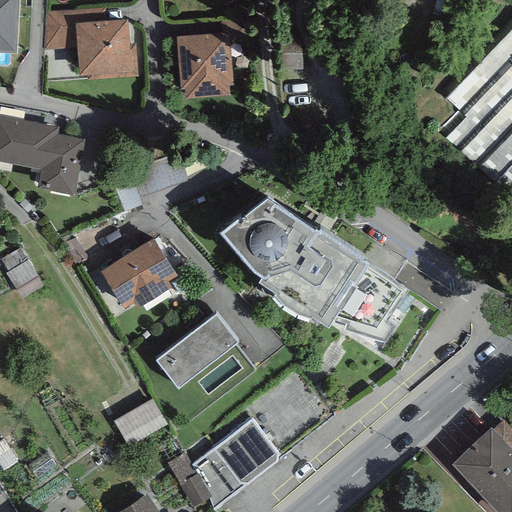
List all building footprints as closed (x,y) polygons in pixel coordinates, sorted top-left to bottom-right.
[(19,0),(0,0),(0,47),(17,49),(19,0)] [(74,19),(86,18),(85,8),(45,11),(43,49),(76,45),(74,19)] [(86,18),(74,19),(76,45),(78,72),(87,71),(88,78),(137,74),(135,41),(129,41),(127,15),(86,18)] [(208,19),(209,30),(228,28),(228,35),(246,33),(244,16),(208,19)] [(511,24),(447,95),(460,107),(442,126),(511,190),(511,24)] [(209,30),(176,33),(180,80),(185,79),(186,95),(230,91),(229,81),(233,81),(228,35),(228,28),(209,30)] [(280,35),(283,68),(303,66),(300,33),(280,35)] [(59,125),(0,113),(0,157),(40,165),(36,186),(73,193),(84,137),(57,132),(59,125)] [(268,189),(221,223),(260,272),(380,350),(416,289),(268,189)] [(154,233),(100,267),(124,304),(133,299),(137,305),(171,283),(167,276),(177,270),(154,233)] [(31,254),(10,269),(26,293),(47,278),(31,254)] [(238,335),(215,306),(154,355),(178,384),(238,335)] [(278,448),(277,458),(334,412),(295,361),(243,406),(252,415),(278,448)] [(118,416),(133,443),(173,422),(158,395),(118,416)] [(252,415),(191,463),(210,493),(213,506),(277,458),(278,448),(252,415)] [(511,511),(511,443),(490,421),(453,458),(506,511),(511,511)] [(184,451),(169,460),(191,505),(210,493),(191,463),(184,451)] [(161,511),(147,489),(113,511),(161,511)]
